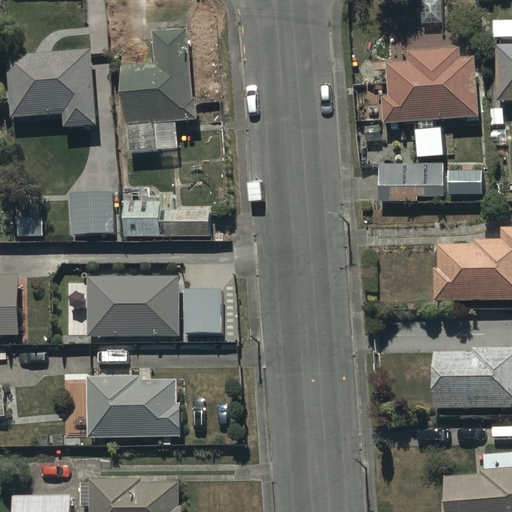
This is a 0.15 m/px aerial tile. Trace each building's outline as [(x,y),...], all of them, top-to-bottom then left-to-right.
[(184,155),(182,126),(199,125),(193,37),(157,39),(159,71),(126,73),(130,130),(132,158),(184,155)] [(511,50),(501,50),(501,108),(511,107),(511,50)] [(413,69),(391,70),(393,103),(386,103),(387,129),(483,124),(479,63),(464,64),(463,54),(413,57),(413,69)] [(94,55),(10,61),(15,125),(68,122),(69,134),(100,132),(94,55)] [(505,113),(490,113),(491,150),(507,150),(505,113)] [(447,167),(383,168),(383,206),(420,206),(420,202),(447,202),(447,167)] [(152,192),(127,192),(127,241),(213,241),(213,215),(176,215),(176,197),(164,197),(164,202),(152,202),(152,192)] [(117,196),(73,196),(74,240),(117,239),(117,196)] [(511,234),(504,235),(505,246),(488,246),(488,244),(472,244),(472,251),(443,252),(443,274),(438,274),(438,307),(511,306),(511,234)] [(0,340),(23,340),(22,280),(0,280),(0,340)] [(184,283),(91,281),(90,340),(183,342),(184,283)] [(225,295),(188,295),(187,338),(224,338),(225,295)] [(511,354),(474,356),(474,357),(437,358),(438,416),(511,413),(511,354)] [(141,382),(92,383),(93,442),(184,442),(184,410),(180,410),(180,386),(141,386),(141,382)] [(511,511),(511,458),(487,460),(488,475),(485,476),(486,480),(446,483),(448,511),(511,511)] [(143,483),(94,483),(94,511),(185,511),(185,489),(144,489),(143,483)] [(74,511),(74,502),(16,502),(16,511),(74,511)]
